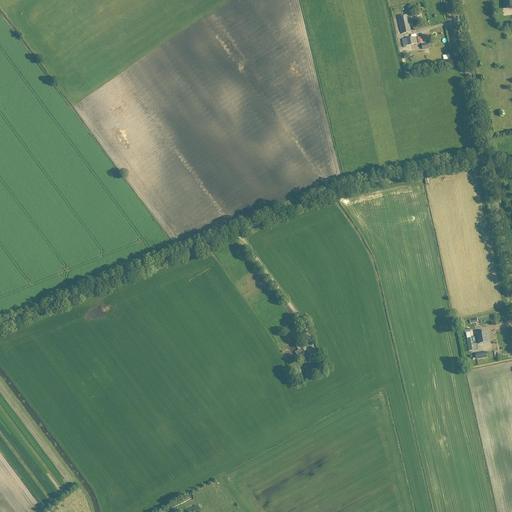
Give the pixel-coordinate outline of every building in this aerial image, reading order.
[(511,9),(511,0),(503,0),(503,9),(511,9)] [(402,34),(410,33),(407,15),(398,17),(402,34)] [(403,47),(417,44),(416,37),(402,40),(403,47)] [(478,344),(487,342),(485,331),(476,333),(478,344)] [(295,353),(296,355),(299,359),(305,356),(303,352),(307,350),(301,340),(294,344),(298,351),(295,353)] [(319,361),(315,364),(320,372),(324,369),(319,361)] [(306,376),(316,370),(312,363),(302,369),(306,376)]
